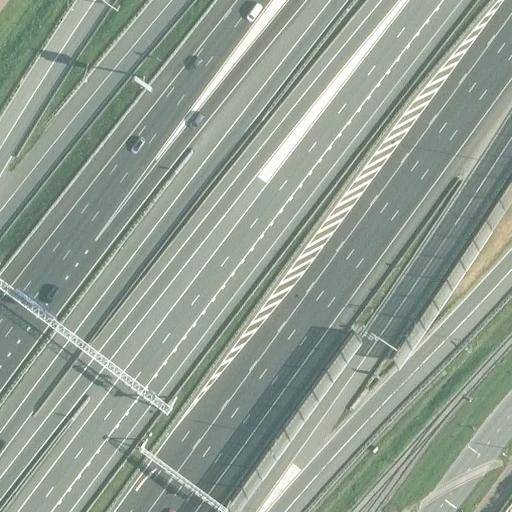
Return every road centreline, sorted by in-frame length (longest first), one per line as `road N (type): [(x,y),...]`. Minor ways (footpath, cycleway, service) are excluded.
road 1 (motorway): [(46,511),(435,0)]
road 2 (motorway): [(392,0),(0,488)]
road 3 (motorway): [(170,511),(511,43)]
road 4 (motorway): [(338,0),(0,444)]
road 5 (motorway): [(250,511),(511,123)]
road 6 (motorway): [(273,511),(511,256)]
road 7 (motorway): [(292,0),(72,246)]
road 8 (motorway): [(252,0),(72,246)]
road 9 (motorway): [(176,0),(0,221)]
road 10 (motorway): [(103,0),(0,161)]
road 11 (secondary): [(436,511),(511,413)]
road 12 (motorway): [(72,246),(0,345)]
